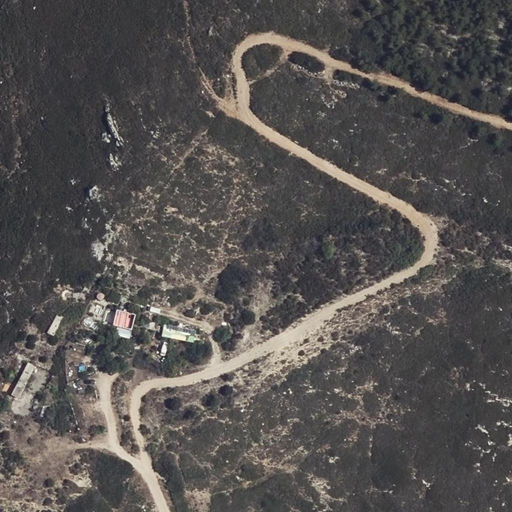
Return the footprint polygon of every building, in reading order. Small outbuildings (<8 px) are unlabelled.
[(65,309),(55,304),(46,328),(55,332),(65,309)] [(113,326),(138,331),(139,314),(130,313),(130,319),(115,316),(113,326)] [(146,328),(160,331),(162,321),(148,319),(146,328)] [(167,335),(195,341),(197,331),(168,324),(167,335)] [(15,395),(31,402),(45,367),(29,360),(15,395)] [(0,448),(7,452),(15,429),(2,425),(0,432),(0,448)]
